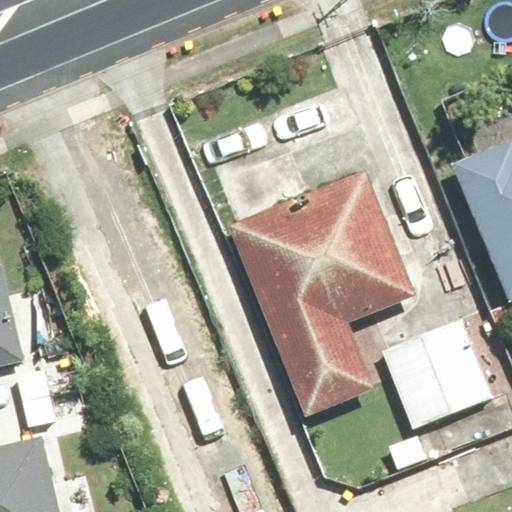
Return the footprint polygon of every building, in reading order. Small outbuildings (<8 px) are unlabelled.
[(511,157),(448,180),(498,316),(511,311),(511,312),(511,157)] [(373,178),(220,234),(291,429),(373,399),(351,337),(422,312),(373,178)] [(0,249),(0,355),(24,350),(0,249)] [(468,327),(383,358),(414,444),(499,413),(468,327)] [(64,511),(44,430),(0,440),(0,511),(64,511)]
